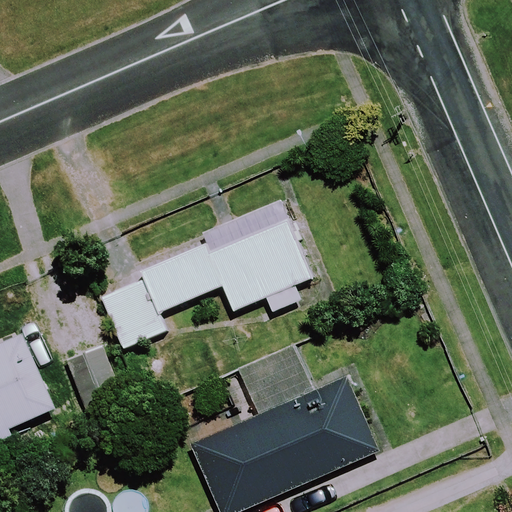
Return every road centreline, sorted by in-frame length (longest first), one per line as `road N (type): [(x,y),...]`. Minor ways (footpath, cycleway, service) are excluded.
road 1 (residential): [(284,0),(0,123)]
road 2 (tertiary): [(511,260),(399,0)]
